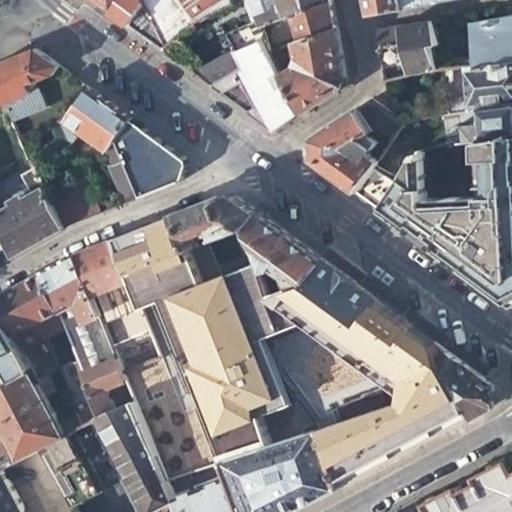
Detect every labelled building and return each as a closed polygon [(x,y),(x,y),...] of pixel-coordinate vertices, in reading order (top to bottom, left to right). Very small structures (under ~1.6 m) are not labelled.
[(93,0),(127,25),(145,2),(144,0),(93,0)] [(144,0),(145,2),(127,25),(163,51),(186,31),(213,15),(235,6),(232,0),(144,0)] [(253,21),(257,19),(256,16),(268,12),(262,0),(261,0),(248,6),(253,21)] [(260,27),(295,14),(331,0),(262,0),(268,12),(256,16),(257,19),(260,27)] [(331,0),(295,14),(300,38),(338,26),(336,14),(333,0),(331,0)] [(404,6),(403,0),(369,0),(372,12),(390,9),(404,6)] [(479,24),(486,65),(511,61),(511,24),(511,18),(479,24)] [(419,23),(401,26),(410,76),(425,71),(435,70),(431,48),(438,47),(433,20),(419,23)] [(296,67),(282,75),(292,94),(301,114),(339,88),(347,74),(343,53),(338,26),(300,38),(297,39),(300,57),(296,67)] [(410,76),(401,26),(376,30),(382,56),(387,82),(410,76)] [(263,34),(233,51),(239,64),(220,92),(274,132),(301,114),(292,94),(282,75),(270,51),(263,34)] [(53,75),(59,66),(37,50),(8,61),(0,64),(0,99),(10,124),(44,109),(36,87),(38,84),(37,81),(53,75)] [(194,73),(220,92),(239,64),(233,51),(194,73)] [(454,140),(462,139),(511,135),(511,61),(486,65),(465,67),(466,96),(452,97),(452,114),(458,117),(462,117),(464,135),(459,136),(454,140)] [(109,167),(125,204),(141,198),(116,140),(132,119),(110,104),(89,88),(61,125),(68,141),(72,142),(80,133),(106,152),(112,165),(109,167)] [(404,123),(370,100),(312,139),(311,159),(335,177),(356,193),(378,162),(368,154),(376,143),(366,134),(376,128),(392,140),(404,123)] [(160,140),(132,119),(116,140),(141,198),(182,181),(189,162),(160,140)] [(511,135),(462,139),(454,140),(419,149),(403,175),(380,210),(437,252),(473,278),(511,307),(511,135)] [(0,213),(0,225),(12,258),(24,251),(48,237),(64,228),(52,203),(35,168),(31,170),(21,175),(31,197),(23,201),(21,197),(9,203),(12,207),(0,213)] [(69,185),(71,191),(78,189),(90,218),(102,213),(87,177),(69,185)] [(65,198),(52,203),(64,228),(90,218),(78,189),(71,191),(64,195),(65,198)] [(219,239),(247,229),(259,214),(246,205),(236,197),(226,196),(176,215),(189,250),(202,245),(198,236),(208,232),(210,236),(217,233),(219,239)] [(348,280),(323,262),(291,238),(259,214),(247,229),(264,278),(266,277),(272,274),(283,282),(287,291),(270,298),(271,301),(277,315),(287,342),(291,342),(293,347),(308,341),(314,355),(359,337),(362,336),(378,305),(377,304),(378,302),(348,280)] [(136,231),(112,240),(130,283),(150,276),(161,305),(180,298),(152,224),(136,231)] [(135,296),(130,283),(112,240),(76,254),(99,310),(135,296)] [(126,380),(99,310),(76,254),(42,273),(65,327),(80,361),(86,376),(98,403),(104,417),(116,410),(108,389),(126,380)] [(42,339),(65,327),(42,273),(31,279),(17,288),(42,339)] [(0,316),(20,352),(42,339),(17,288),(0,297),(0,316)] [(0,470),(5,468),(18,461),(45,448),(67,436),(60,423),(45,396),(37,382),(20,352),(0,316),(0,362),(10,382),(0,387),(0,428),(7,442),(0,446),(0,470)] [(451,376),(471,418),(491,406),(493,387),(471,370),(449,354),(442,357),(445,364),(451,376)] [(75,381),(86,376),(80,361),(68,366),(75,381)] [(46,377),(37,382),(45,396),(54,391),(46,377)] [(144,511),(179,511),(174,499),(135,401),(116,410),(104,417),(99,420),(144,511)] [(98,403),(79,413),(86,427),(99,420),(104,417),(98,403)] [(79,413),(60,423),(67,436),(75,432),(86,427),(79,413)] [(342,487),(321,429),(273,446),(223,463),(242,511),(292,511),(297,510),(342,487)] [(101,485),(75,432),(67,436),(45,448),(71,500),(101,485)] [(156,454),(174,499),(179,511),(242,511),(223,463),(211,432),(156,454)] [(77,511),(71,500),(45,448),(18,461),(30,486),(40,481),(54,511),(77,511)] [(511,511),(511,462),(510,458),(477,476),(481,482),(472,486),(464,491),(461,485),(428,502),(432,511),(429,511),(511,511)] [(25,511),(5,468),(0,470),(0,511),(25,511)]
